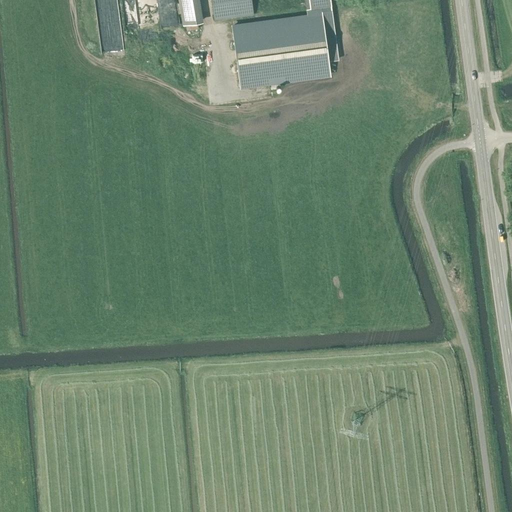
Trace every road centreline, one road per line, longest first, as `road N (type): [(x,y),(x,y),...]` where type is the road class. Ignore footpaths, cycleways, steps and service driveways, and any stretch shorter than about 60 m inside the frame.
road 1 (unclassified): [(490,511),(469,362),(415,194),(436,153),(479,141)]
road 2 (tertiary): [(511,373),(479,141)]
road 3 (tertiary): [(479,141),(460,0)]
